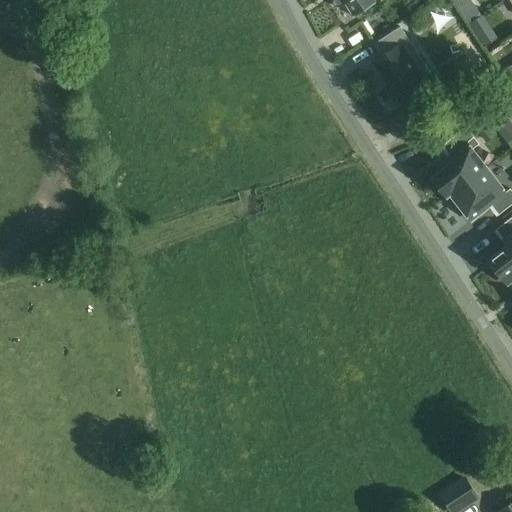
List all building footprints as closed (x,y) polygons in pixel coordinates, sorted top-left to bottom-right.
[(354,17),(376,3),(374,0),(333,0),(339,8),(346,3),(354,17)] [(472,6),(461,13),(468,23),(479,16),(472,6)] [(470,23),(477,33),(488,26),(481,16),(470,23)] [(373,61),(382,74),(383,73),(389,82),(388,83),(384,85),(396,103),(412,92),(416,98),(430,89),(420,74),(428,68),(400,26),(374,43),(382,55),(373,61)] [(509,83),(511,80),(511,65),(502,72),(509,83)] [(509,143),(511,139),(511,124),(509,121),(498,130),(509,143)] [(450,193),(452,194),(486,168),(471,150),(479,144),(466,127),(442,146),(455,161),(433,178),(447,195),(450,193)] [(505,193),(486,168),(452,194),(472,220),(491,205),(498,214),(511,203),(511,190),(510,188),(505,193)] [(489,260),(508,284),(511,280),(511,217),(496,229),(509,245),(489,260)] [(456,511),(478,499),(472,489),(464,478),(441,493),(453,511),(456,511)]
